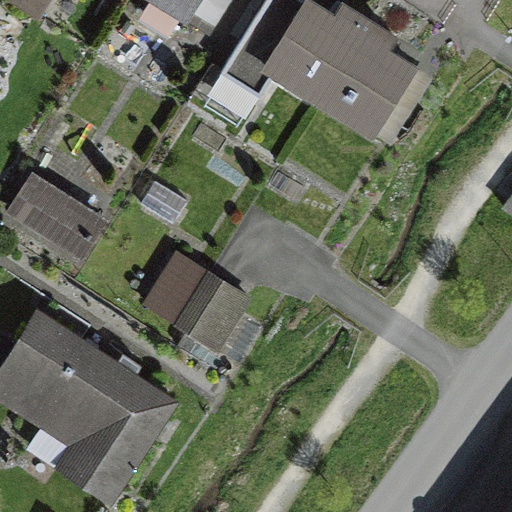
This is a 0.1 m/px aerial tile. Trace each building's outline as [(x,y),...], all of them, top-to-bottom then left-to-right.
[(41,0),(16,0),(34,11),(41,0)] [(166,0),(188,13),(196,0),(166,0)] [(309,0),(266,0),(224,68),(259,89),(269,73),(317,101),(366,19),(344,5),(337,17),(309,0)] [(366,19),(317,101),(372,134),(412,68),(383,51),(393,35),(366,19)] [(28,179),(8,211),(76,255),(97,223),(28,179)] [(511,192),(502,206),(511,213),(511,192)] [(244,301),(176,258),(147,304),(215,346),(244,301)] [(37,314),(0,368),(0,396),(71,444),(58,463),(107,496),(170,403),(37,314)]
